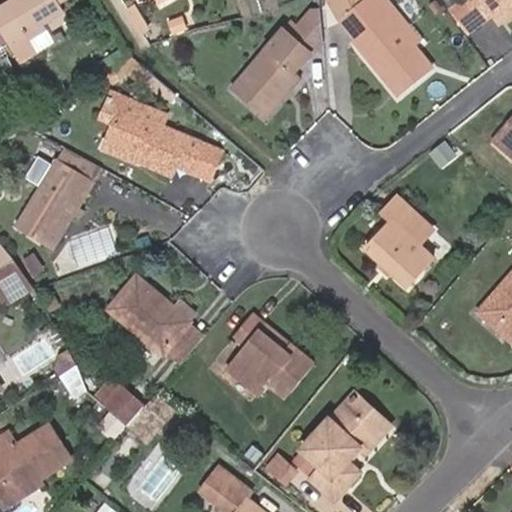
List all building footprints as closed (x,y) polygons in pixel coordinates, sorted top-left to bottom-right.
[(31,50),(49,39),(40,25),(35,28),(29,18),(20,0),(2,0),(3,2),(10,12),(18,27),(31,50)] [(20,0),(29,18),(46,9),(63,0),(20,0)] [(319,0),(334,19),(356,0),(319,0)] [(391,96),(425,66),(408,48),(395,33),(401,28),(375,0),(356,0),(334,19),(349,38),(344,44),(391,96)] [(511,0),(460,0),(459,1),(479,27),(492,17),(499,26),(511,17),(511,0)] [(466,37),(479,27),(459,1),(447,10),(466,37)] [(10,12),(3,2),(0,3),(0,30),(2,36),(18,27),(10,12)] [(270,26),(301,54),(312,38),(309,3),(282,13),(270,26)] [(40,25),(49,39),(67,27),(55,5),(46,9),(51,18),(40,25)] [(51,18),(46,9),(29,18),(35,28),(51,18)] [(290,77),(285,73),(301,54),(270,26),(219,87),(253,119),(265,105),(267,104),(272,98),(290,77)] [(414,43),(401,28),(395,33),(408,48),(414,43)] [(116,102),(127,107),(151,120),(152,120),(157,107),(123,89),(116,102)] [(275,101),(272,98),(267,104),(265,105),(267,108),(269,109),(275,101)] [(127,107),(111,141),(140,154),(136,162),(168,180),(177,167),(191,174),(203,149),(160,125),(151,120),(127,107)] [(511,119),(507,115),(485,140),(495,149),(511,130),(511,119)] [(511,130),(495,149),(511,165),(511,130)] [(140,154),(111,141),(108,147),(136,162),(140,154)] [(96,169),(56,147),(49,159),(87,183),(96,169)] [(203,149),(191,174),(207,183),(220,158),(203,149)] [(36,183),(49,160),(36,153),(23,175),(36,183)] [(87,183),(49,159),(49,160),(36,183),(10,229),(48,251),(68,215),(73,207),(87,183)] [(391,224),(389,226),(380,218),(353,246),(395,283),(404,291),(430,261),(418,251),(436,231),(397,195),(380,214),(391,224)] [(79,210),(73,207),(68,215),(73,218),(79,210)] [(79,238),(86,261),(117,252),(110,229),(79,238)] [(446,229),(435,242),(449,253),(460,240),(446,229)] [(0,305),(26,292),(2,263),(0,263),(0,305)] [(511,264),(475,304),(504,330),(511,321),(511,264)] [(153,304),(158,298),(128,275),(98,308),(153,353),(177,324),(153,304)] [(182,318),(158,298),(153,304),(177,324),(182,318)] [(511,321),(504,330),(475,304),(469,310),(502,339),(511,327),(511,321)] [(252,332),(257,326),(243,314),(221,338),(236,350),(219,370),(246,392),(256,380),(257,381),(276,396),(303,363),(280,344),(275,350),(252,332)] [(280,344),(257,326),(252,332),(275,350),(280,344)] [(79,395),(93,385),(81,366),(67,376),(79,395)] [(99,408),(118,426),(133,409),(113,391),(99,408)] [(166,409),(146,392),(128,417),(146,430),(166,409)] [(346,393),(334,406),(347,416),(358,403),(346,393)] [(347,416),(334,406),(319,424),(318,422),(293,451),(313,468),(315,470),(305,482),(327,502),(352,474),(344,467),(338,461),(346,452),(352,457),(380,421),(358,403),(347,416)] [(0,481),(4,489),(33,471),(64,453),(43,419),(10,441),(3,429),(0,430),(0,481)] [(338,461),(344,467),(352,457),(346,452),(338,461)] [(0,499),(37,477),(33,471),(4,489),(0,481),(0,499)] [(226,511),(261,511),(240,496),(226,511)]
